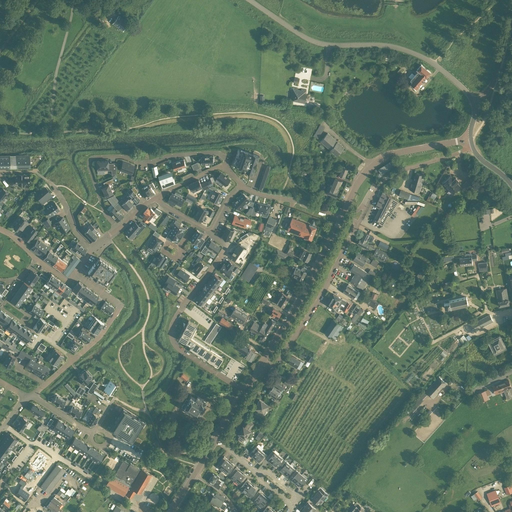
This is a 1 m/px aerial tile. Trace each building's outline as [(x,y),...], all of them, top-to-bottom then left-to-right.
[(131,25),(118,15),(112,23),(122,31),(125,27),(129,29),(131,25)] [(430,72),(421,64),(415,71),(417,73),(410,80),(413,82),(411,84),(416,88),(430,72)] [(291,91),(289,100),(305,102),(306,94),(306,90),(301,89),(301,91),(297,90),(298,88),(292,87),(292,91),(291,91)] [(320,124),(313,136),(317,139),(325,127),(320,124)] [(337,155),(344,147),(328,133),(321,141),(337,155)] [(237,153),(234,161),(237,162),(235,166),(239,167),(239,168),(243,169),(247,170),(247,171),(253,173),(259,156),(253,153),(252,154),(249,153),(245,151),(245,152),(241,150),(240,154),(237,153)] [(201,157),(201,164),(214,164),(213,156),(201,157)] [(0,167),(9,167),(9,159),(0,159),(0,167)] [(28,159),(16,159),(16,167),(27,167),(27,163),(28,163),(28,159)] [(184,159),(172,163),(175,170),(179,169),(180,172),(186,170),(185,167),(186,166),(184,159)] [(112,170),(111,163),(108,163),(108,160),(96,161),(95,161),(95,166),(96,166),(96,168),(101,168),(101,170),(112,170)] [(394,160),(386,165),(389,170),(397,165),(394,160)] [(133,166),(123,162),(120,170),(130,174),(133,166)] [(382,174),(389,170),(386,165),(379,169),(382,174)] [(345,177),(349,170),(343,167),(339,174),(345,177)] [(222,173),(217,178),(224,184),(222,186),(226,190),(231,185),(228,182),(230,179),(222,173)] [(423,175),(416,173),(414,180),(412,179),(409,189),(419,192),(422,183),(421,182),(423,175)] [(24,185),(24,184),(29,184),(29,182),(29,175),(24,175),(24,174),(18,175),(18,176),(15,176),(15,177),(9,177),(9,185),(19,184),(19,185),(24,185)] [(175,182),(172,174),(160,178),(163,186),(175,182)] [(450,176),(443,183),(452,193),(460,186),(457,183),(459,181),(456,177),(454,179),(450,176)] [(104,186),(101,187),(103,192),(105,197),(113,194),(108,184),(113,182),(112,178),(103,183),(104,186)] [(325,192),(328,193),(336,197),(339,190),(337,190),(342,181),(335,178),(331,186),(328,185),(325,192)] [(470,178),(463,185),(468,190),(475,183),(470,178)] [(197,180),(187,185),(189,189),(190,189),(191,191),(200,187),(201,190),(207,187),(205,182),(199,185),(197,180)] [(142,188),(146,195),(146,196),(147,198),(150,197),(155,194),(153,189),(155,188),(152,182),(150,184),(149,184),(142,188)] [(213,186),(209,188),(214,191),(213,193),(211,196),(210,199),(219,204),(220,201),(221,201),(222,198),(223,195),(223,194),(217,192),(219,189),(213,186)] [(127,195),(129,198),(133,204),(134,204),(140,199),(135,193),(137,191),(133,187),(131,189),(133,191),(127,195)] [(0,205),(1,206),(3,204),(1,202),(8,192),(2,188),(0,189),(0,205)] [(50,193),(46,188),(37,195),(36,196),(41,202),(42,203),(49,197),(48,196),(50,193)] [(398,195),(407,199),(410,193),(401,190),(398,195)] [(172,193),(168,201),(175,204),(176,203),(181,205),(184,200),(172,193)] [(400,202),(386,194),(382,193),(376,206),(375,207),(379,209),(373,221),(383,225),(400,202)] [(240,197),(233,204),(239,210),(243,206),(243,205),(245,203),(253,207),(254,202),(247,200),(248,200),(243,195),(241,198),(240,197)] [(125,210),(133,204),(129,198),(123,202),(121,200),(116,204),(120,209),(123,207),(125,210)] [(59,210),(54,202),(44,209),(49,217),(59,210)] [(257,203),(256,208),(253,207),(251,212),(251,213),(251,214),(255,215),(256,211),(268,214),(270,206),(257,203)] [(120,209),(116,204),(113,206),(114,207),(108,212),(117,221),(122,216),(118,211),(120,209)] [(414,216),(416,212),(420,214),(423,207),(417,204),(412,215),(414,216)] [(200,206),(195,217),(202,221),(206,213),(208,214),(208,215),(211,217),(214,212),(211,210),(209,212),(208,211),(200,206)] [(146,214),(143,217),(148,221),(156,212),(158,215),(161,211),(156,208),(154,211),(151,208),(150,209),(148,207),(144,212),(146,214)] [(303,220),(305,215),(296,211),(294,216),(303,220)] [(14,224),(15,224),(15,225),(13,227),(17,230),(19,228),(23,231),(28,223),(26,221),(21,217),(21,216),(14,224)] [(236,216),(234,224),(244,227),(246,223),(250,224),(251,220),(236,216)] [(277,219),(269,216),(266,226),(265,229),(271,231),(272,228),(273,229),(277,219)] [(69,227),(63,218),(55,223),(61,233),(69,227)] [(292,218),(287,230),(304,237),(311,240),(317,227),(310,224),(309,225),(305,223),(292,218)] [(172,229),(182,236),(184,232),(183,231),(185,229),(180,226),(181,223),(176,220),(174,223),(175,224),(172,229)] [(132,226),(126,233),(132,238),(136,234),(135,233),(141,227),(142,229),(145,226),(141,222),(139,225),(135,222),(132,226),(131,226),(132,226)] [(90,224),(87,227),(88,228),(86,229),(86,230),(84,232),(92,240),(97,236),(94,233),(97,231),(90,224)] [(25,238),(28,240),(30,238),(31,239),(37,231),(32,227),(30,229),(27,227),(23,232),(27,235),(25,238)] [(234,230),(227,227),(223,237),(229,240),(233,232),(236,234),(237,231),(234,229),(234,230)] [(171,229),(165,238),(171,241),(173,238),(177,241),(179,239),(180,239),(182,236),(172,229),(171,229)] [(197,230),(191,239),(197,243),(196,245),(200,247),(204,241),(200,239),(201,237),(203,234),(197,230)] [(155,235),(148,246),(149,247),(154,250),(155,251),(162,240),(158,237),(160,234),(155,231),(153,234),(155,235)] [(360,239),(360,240),(366,243),(366,242),(368,242),(370,243),(373,237),(369,234),(365,232),(361,240),(360,239)] [(36,252),(44,241),(36,236),(32,242),(34,244),(30,249),(36,252)] [(370,245),(366,242),(366,243),(360,240),(358,243),(368,249),(369,247),(374,250),(376,248),(372,246),(372,245),(370,244),(370,245)] [(48,252),(49,249),(51,247),(44,241),(36,252),(41,256),(45,250),(48,252)] [(380,241),(378,246),(386,250),(388,245),(380,241)] [(82,255),(86,249),(77,242),(72,248),(71,247),(69,250),(74,253),(76,251),(82,255)] [(207,242),(201,251),(206,255),(207,253),(209,251),(211,252),(211,253),(212,253),(215,255),(220,248),(213,243),(212,245),(210,244),(207,242)] [(231,259),(241,266),(243,262),(241,261),(245,254),(244,253),(247,250),(246,249),(247,248),(241,244),(240,245),(239,245),(237,248),(236,248),(234,251),(232,253),(233,254),(232,255),(233,256),(231,259)] [(377,248),(373,255),(385,262),(389,254),(377,248)] [(48,262),(54,253),(49,249),(48,252),(43,258),(48,262)] [(277,249),(275,253),(277,254),(285,259),(287,255),(279,250),(277,249)] [(300,256),(308,260),(312,252),(304,249),(300,256)] [(366,260),(367,258),(358,252),(353,260),(362,266),(366,260)] [(505,256),(502,257),(503,260),(509,259),(511,258),(511,253),(511,254),(511,252),(505,253),(505,256)] [(59,256),(54,253),(48,262),(52,265),(58,257),(59,256)] [(155,256),(152,260),(154,262),(155,262),(159,265),(160,266),(160,265),(163,267),(168,258),(165,257),(166,256),(165,256),(160,253),(157,258),(155,256)] [(465,256),(466,265),(472,264),(472,261),(477,260),(476,254),(471,254),(471,253),(465,254),(465,256)] [(67,276),(80,260),(76,256),(63,273),(67,276)] [(196,268),(194,271),(200,275),(202,272),(203,273),(205,270),(204,270),(207,266),(205,265),(201,262),(203,259),(199,256),(195,260),(197,262),(199,264),(196,268)] [(460,265),(466,265),(465,256),(463,256),(463,257),(459,258),(455,258),(456,263),(459,263),(460,265)] [(52,265),(56,268),(62,260),(58,257),(52,265)] [(371,265),(378,269),(381,264),(374,259),(373,260),(368,257),(367,258),(366,260),(371,264),(371,265)] [(63,258),(62,260),(56,268),(61,271),(68,262),(63,258)] [(106,285),(116,270),(99,258),(95,263),(94,263),(88,272),(92,275),(92,276),(98,280),(102,283),(103,282),(106,285)] [(224,264),(219,270),(228,276),(232,270),(231,269),(234,265),(229,261),(227,264),(226,265),(224,264)] [(250,261),(245,269),(253,274),(258,266),(250,261)] [(292,274),(297,277),(302,268),(300,267),(300,265),(295,263),(293,266),(292,266),(289,272),(293,274),(292,274)] [(371,275),(367,273),(354,264),(350,270),(355,273),(367,281),(371,276),(371,275)] [(176,275),(181,279),(184,281),(185,282),(185,281),(186,280),(189,275),(181,269),(182,267),(181,266),(178,265),(176,268),(176,269),(178,270),(179,271),(176,275)] [(302,268),(297,277),(298,277),(297,279),(301,281),(302,279),(307,270),(306,268),(304,267),(302,268)] [(248,281),(253,274),(245,269),(240,276),(248,281)] [(26,280),(32,285),(38,275),(32,271),(26,280)] [(363,290),(364,288),(363,288),(367,281),(355,273),(350,281),(363,290)] [(50,286),(56,278),(51,274),(45,283),(50,286)] [(215,274),(211,278),(219,285),(222,287),(226,281),(224,279),(221,277),(220,278),(215,274)] [(176,285),(176,284),(175,284),(177,282),(169,276),(165,282),(166,282),(168,283),(165,287),(167,288),(166,289),(170,291),(175,294),(179,288),(176,285)] [(49,287),(54,290),(54,291),(61,281),(56,278),(50,286),(49,287)] [(211,278),(208,283),(216,289),(219,285),(211,278)] [(66,285),(61,281),(54,291),(54,290),(53,291),(59,295),(60,293),(66,285)] [(20,287),(28,292),(31,287),(24,282),(20,287)] [(83,285),(83,286),(84,285),(78,282),(71,292),(76,296),(78,294),(77,294),(83,285)] [(206,285),(204,287),(213,293),(216,289),(208,283),(206,285)] [(358,291),(348,284),(342,292),(353,299),(353,298),(356,300),(361,293),(358,291)] [(60,293),(65,297),(71,288),(66,285),(60,293)] [(82,297),(88,289),(83,286),(83,285),(77,294),(78,294),(82,297)] [(20,287),(17,291),(25,296),(28,292),(20,287)] [(203,289),(201,291),(209,298),(210,298),(214,294),(213,293),(204,287),(203,289)] [(506,288),(496,290),(499,306),(509,304),(506,288)] [(81,298),(86,301),(86,302),(93,293),(88,289),(82,297),(81,298)] [(21,301),(25,296),(17,291),(14,296),(21,301)] [(201,291),(198,295),(206,302),(208,300),(209,298),(201,291)] [(98,296),(93,293),(86,302),(86,301),(86,302),(91,306),(98,296)] [(279,298),(286,302),(289,297),(281,293),(279,298)] [(363,293),(359,298),(367,304),(375,309),(379,303),(371,298),(363,293)] [(332,298),(331,299),(340,305),(341,305),(344,307),(348,310),(349,307),(350,306),(351,304),(347,302),(342,298),(333,294),(331,297),(332,298)] [(198,295),(194,300),(204,307),(207,302),(206,302),(198,295)] [(18,305),(21,301),(14,296),(11,300),(18,305)] [(468,304),(466,297),(449,301),(448,299),(444,300),(444,303),(445,308),(450,307),(450,308),(468,304)] [(283,306),(286,302),(279,298),(276,302),(283,306)] [(329,301),(327,304),(335,309),(338,311),(339,308),(341,305),(340,305),(331,299),(330,301),(329,301)] [(101,307),(109,313),(113,307),(110,305),(111,305),(108,303),(105,301),(101,307)] [(34,304),(29,312),(38,318),(39,315),(41,317),(43,315),(41,314),(43,311),(34,304)] [(233,312),(245,319),(248,315),(235,308),(233,312)] [(281,313),(274,308),(272,310),(271,309),(269,313),(271,314),(278,318),(281,313)] [(359,308),(351,320),(355,322),(363,310),(359,308)] [(0,319),(6,323),(10,317),(0,310),(0,319)] [(231,316),(237,320),(243,323),(245,319),(233,312),(231,316)] [(490,315),(471,324),(471,325),(472,324),(474,330),(474,331),(493,321),(490,315)] [(94,317),(91,322),(100,329),(104,323),(94,317)] [(217,322),(230,330),(234,325),(222,317),(220,321),(218,320),(217,322)] [(33,328),(39,333),(46,323),(40,318),(33,328)] [(10,333),(17,323),(12,319),(5,329),(10,333)] [(255,322),(253,325),(260,330),(262,328),(264,329),(269,332),(276,321),(272,319),(271,320),(270,322),(266,319),(264,323),(263,325),(262,326),(255,322)] [(189,320),(179,339),(187,343),(188,343),(191,345),(189,348),(217,366),(223,358),(212,351),(191,337),(197,325),(189,320)] [(325,332),(331,337),(335,339),(341,331),(340,331),(343,327),(333,320),(325,332)] [(100,329),(91,322),(87,327),(96,334),(100,329)] [(17,323),(10,333),(15,337),(16,336),(22,327),(17,323)] [(253,325),(250,330),(260,336),(259,338),(260,339),(258,341),(262,343),(263,341),(264,341),(269,332),(264,329),(262,328),(260,330),(253,325)] [(21,339),(27,330),(22,327),(16,336),(21,339)] [(86,341),(87,342),(91,336),(86,333),(88,330),(83,327),(81,329),(82,330),(78,335),(84,340),(83,340),(86,342),(86,341)] [(20,340),(25,344),(32,334),(27,330),(21,339),(20,340)] [(498,338),(490,342),(495,352),(503,347),(498,338)] [(68,347),(74,352),(76,349),(78,347),(80,344),(74,340),(68,347)] [(240,343),(236,349),(247,356),(246,357),(246,358),(251,361),(256,352),(251,349),(251,350),(240,343)] [(54,348),(50,353),(60,360),(63,355),(54,348)] [(302,350),(299,356),(303,358),(304,356),(306,358),(305,360),(311,363),(314,357),(302,350)] [(8,353),(3,364),(10,367),(11,364),(12,364),(14,360),(13,360),(15,356),(8,353)] [(60,360),(50,353),(49,353),(46,358),(56,365),(60,360)] [(28,355),(26,360),(28,361),(26,366),(33,370),(37,363),(36,363),(37,360),(28,355)] [(304,362),(300,360),(293,355),(289,362),(296,367),(300,369),(304,362)] [(37,363),(33,370),(35,371),(34,373),(38,376),(41,371),(46,374),(49,370),(37,363)] [(80,377),(78,379),(83,384),(91,376),(85,370),(82,373),(82,372),(79,375),(80,377)] [(180,377),(185,381),(188,377),(183,373),(180,377)] [(439,377),(425,391),(425,392),(433,399),(447,384),(439,377)] [(110,380),(103,390),(110,394),(111,395),(112,393),(118,385),(116,384),(115,383),(115,384),(110,380)] [(508,380),(500,383),(503,390),(511,387),(508,380)] [(274,384),(272,387),(279,391),(283,385),(276,381),(275,381),(273,383),(274,384)] [(504,391),(503,390),(500,383),(492,386),(495,394),(504,391)] [(79,386),(75,392),(81,395),(85,390),(79,386)] [(276,397),(279,391),(272,387),(270,389),(269,389),(268,391),(269,392),(268,393),(276,397)] [(56,395),(52,401),(62,407),(64,404),(66,406),(70,400),(67,399),(65,401),(56,395)] [(199,417),(206,405),(202,402),(203,400),(198,396),(196,399),(191,395),(186,404),(184,403),(182,406),(199,417)] [(413,412),(414,412),(418,407),(417,406),(421,403),(423,400),(418,396),(412,402),(414,403),(409,408),(413,412)] [(268,406),(259,400),(257,402),(259,403),(256,408),(265,415),(267,411),(265,410),(268,406)] [(71,401),(67,406),(70,408),(68,411),(78,417),(82,410),(73,404),(74,403),(71,401)] [(40,416),(43,410),(40,408),(37,406),(34,404),(30,410),(40,416)] [(89,417),(86,422),(92,426),(99,416),(95,414),(98,409),(95,407),(92,412),(89,410),(86,415),(89,417)] [(137,436),(137,437),(135,436),(135,435),(144,422),(123,408),(110,429),(117,433),(124,438),(131,442),(131,441),(133,443),(138,447),(142,440),(137,436)] [(16,426),(21,430),(28,421),(23,417),(16,426)] [(51,424),(48,430),(51,432),(52,430),(57,433),(63,423),(58,420),(54,426),(51,424)] [(238,438),(238,439),(238,440),(239,441),(240,441),(242,443),(243,442),(245,444),(248,439),(246,438),(250,431),(249,430),(253,424),(247,421),(239,433),(240,434),(239,437),(238,438)] [(63,423),(57,433),(62,436),(68,426),(63,423)] [(62,436),(61,437),(66,440),(65,441),(68,443),(72,437),(69,436),(73,429),(68,426),(62,436)] [(17,440),(9,434),(8,433),(6,435),(7,436),(6,438),(14,444),(17,440)] [(70,445),(75,448),(80,440),(75,437),(70,445)] [(6,438),(2,443),(11,449),(10,449),(12,450),(16,446),(14,444),(6,438)] [(79,450),(84,443),(80,440),(75,448),(79,450)] [(2,443),(0,445),(0,447),(7,453),(10,449),(11,449),(2,443)] [(84,453),(89,446),(84,443),(79,450),(84,453)] [(88,456),(93,449),(89,446),(84,453),(88,456)] [(255,458),(262,451),(256,446),(249,455),(252,457),(253,456),(255,458)] [(93,459),(98,452),(93,449),(88,456),(93,459)] [(272,462),(278,455),(273,450),(265,459),(268,461),(269,460),(272,462)] [(37,456),(30,465),(33,467),(36,469),(38,471),(39,469),(40,470),(42,466),(43,467),(45,465),(44,464),(47,461),(46,461),(45,460),(47,457),(39,451),(36,455),(37,456)] [(262,451),(255,458),(258,460),(257,462),(260,464),(267,455),(262,451)] [(98,452),(93,459),(98,462),(103,454),(98,452)] [(284,459),(278,455),(272,462),(274,464),(273,466),(276,468),(284,459)] [(222,469),(228,462),(226,460),(227,459),(224,456),(217,465),(222,469)] [(151,474),(142,469),(141,470),(138,469),(139,468),(130,462),(129,463),(123,460),(114,475),(113,477),(111,476),(105,485),(123,495),(125,492),(127,493),(126,495),(131,498),(135,491),(140,493),(151,474)] [(283,472),(290,465),(284,460),(277,469),(280,471),(281,470),(283,472)] [(228,462),(222,469),(228,474),(235,465),(232,463),(231,464),(228,462)] [(56,465),(40,486),(48,492),(65,471),(56,465)] [(295,469),(290,465),(283,472),(286,474),(285,476),(288,478),(295,469)] [(29,468),(25,474),(26,475),(26,476),(31,480),(34,476),(34,477),(36,474),(34,472),(36,469),(33,467),(31,469),(29,468)] [(235,480),(241,473),(238,471),(240,469),(237,467),(229,475),(235,480)] [(295,482),(301,475),(296,470),(289,479),(292,481),(293,480),(295,482)] [(221,481),(219,479),(220,477),(217,475),(216,476),(213,473),(208,480),(211,482),(210,483),(218,489),(221,485),(219,484),(221,481)] [(241,473),(235,480),(240,485),(247,476),(245,473),(243,475),(241,473)] [(307,479),(301,475),(295,482),(298,484),(297,485),(299,488),(307,479)] [(20,488),(15,494),(24,500),(29,494),(21,489),(26,482),(21,479),(18,482),(22,484),(19,488),(20,488)] [(245,493),(252,485),(249,483),(250,482),(247,479),(240,488),(245,493)] [(252,485),(245,493),(251,497),(258,488),(255,486),(254,487),(252,485)] [(318,491),(316,493),(323,499),(328,494),(319,487),(317,490),(318,491)] [(258,503),(264,496),(262,493),(263,492),(260,490),(252,498),(258,503)] [(496,490),(487,494),(490,502),(492,506),(500,502),(496,490)] [(474,494),(478,500),(482,498),(477,491),(474,494)] [(212,500),(210,502),(219,507),(220,507),(224,510),(227,505),(226,502),(223,501),(225,498),(216,493),(215,496),(214,495),(211,499),(212,500)] [(323,499),(316,493),(314,495),(313,494),(310,497),(319,505),(323,499)] [(264,496),(258,503),(256,505),(260,509),(262,507),(263,508),(270,499),(268,496),(267,498),(264,496)] [(54,497),(51,500),(46,506),(53,511),(55,511),(62,503),(54,497)] [(308,503),(305,505),(313,511),(317,506),(309,499),(306,502),(308,503)] [(355,505),(352,509),(355,511),(363,511),(365,510),(356,502),(354,504),(355,505)]
